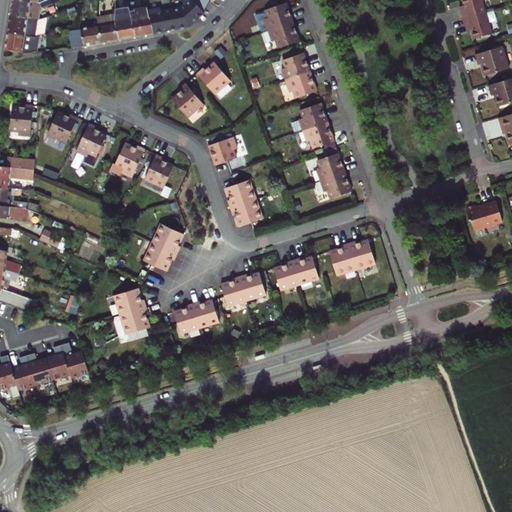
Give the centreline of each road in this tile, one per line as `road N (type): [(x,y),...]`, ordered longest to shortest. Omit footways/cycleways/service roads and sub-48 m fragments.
road 1 (primary): [(334,348),(63,430)]
road 2 (residential): [(313,0),(383,204)]
road 3 (residential): [(117,109),(190,143),(235,240)]
road 4 (residential): [(427,0),(482,173)]
road 5 (residential): [(235,240),(259,243),(383,204)]
road 6 (residential): [(62,85),(66,63),(85,52),(169,37),(188,49)]
